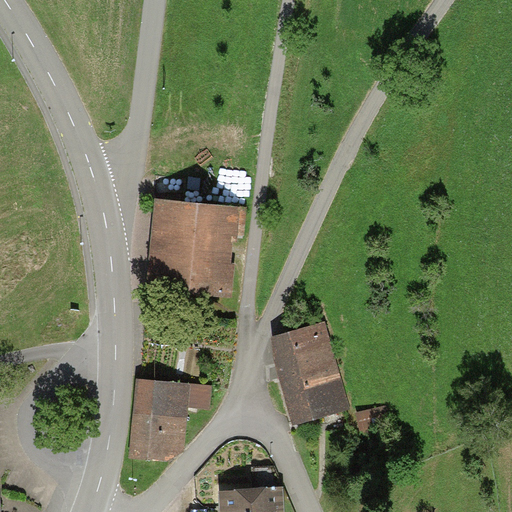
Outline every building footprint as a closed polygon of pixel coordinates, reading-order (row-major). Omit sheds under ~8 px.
[(153,199),(145,291),(231,299),(236,239),(246,240),(249,208),(153,199)] [(272,340),(274,362),(294,428),(352,411),(325,323),(272,340)] [(128,460),(168,463),(184,452),(188,406),(205,408),(207,385),(135,379),(128,460)] [(387,406),(356,413),(360,432),(391,425),(387,406)] [(220,493),(221,511),(283,511),(282,489),(220,493)]
